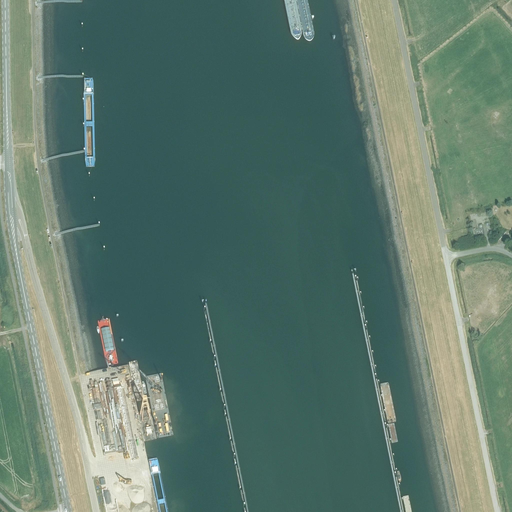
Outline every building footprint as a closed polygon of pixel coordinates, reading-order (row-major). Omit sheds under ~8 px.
[(479,225),(480,228),(472,229),(474,237),(485,235),(483,224),(479,225)] [(109,319),(98,321),(107,366),(109,366),(119,364),(109,319)] [(119,447),(118,440),(122,439),(121,437),(116,438),(117,441),(111,442),(112,448),(119,447)] [(111,448),(110,442),(107,442),(106,439),(102,439),(103,449),(111,448)] [(106,494),(112,493),(110,481),(104,482),(106,494)]
